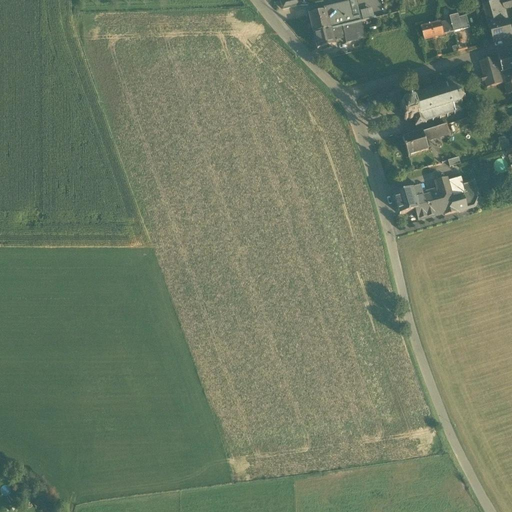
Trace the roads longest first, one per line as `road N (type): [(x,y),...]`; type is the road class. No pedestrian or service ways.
road 1 (residential): [(342,93),(363,141),(429,387),(489,511)]
road 2 (residential): [(342,93),(511,46)]
road 3 (residential): [(255,0),(342,93)]
